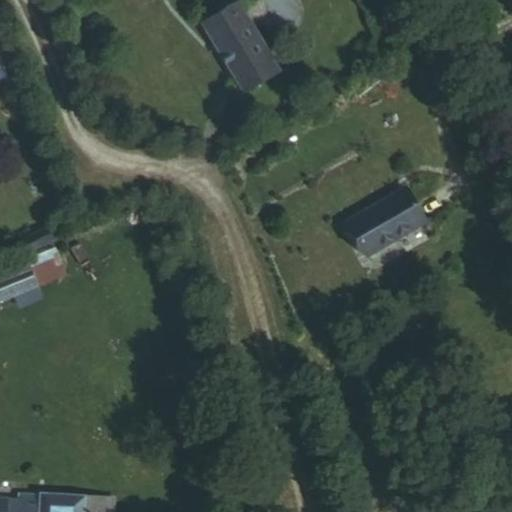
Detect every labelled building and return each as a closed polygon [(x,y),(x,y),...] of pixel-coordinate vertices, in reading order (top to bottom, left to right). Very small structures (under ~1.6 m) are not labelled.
[(241,81),(276,63),(244,0),(224,0),(205,10),(241,81)] [(300,212),(362,182),(346,149),(284,180),(300,212)] [(400,193),(343,219),(359,256),(416,230),(400,193)] [(29,234),(64,219),(56,200),(21,215),(29,234)] [(0,291),(33,277),(21,251),(0,260),(0,291)] [(0,337),(10,334),(3,311),(0,312),(0,337)] [(0,377),(23,370),(10,334),(0,337),(0,377)] [(0,511),(80,511),(81,497),(82,481),(45,480),(45,491),(0,488),(0,511)] [(112,498),(112,482),(82,481),(81,497),(112,498)]
